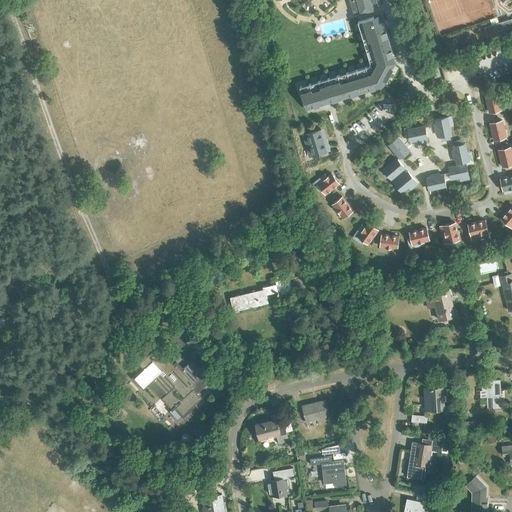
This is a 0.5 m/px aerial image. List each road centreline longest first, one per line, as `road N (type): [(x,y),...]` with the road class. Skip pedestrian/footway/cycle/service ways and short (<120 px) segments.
road 1 (track): [(0,437),(114,323),(113,301),(6,0)]
road 2 (residential): [(412,93),(347,151),(349,173),(407,213),(481,205),(492,190),(465,78)]
road 3 (residential): [(402,368),(391,465),(385,486),(372,493),(360,483),(350,375)]
road 4 (residential): [(247,511),(244,413),(277,387),(350,375)]
